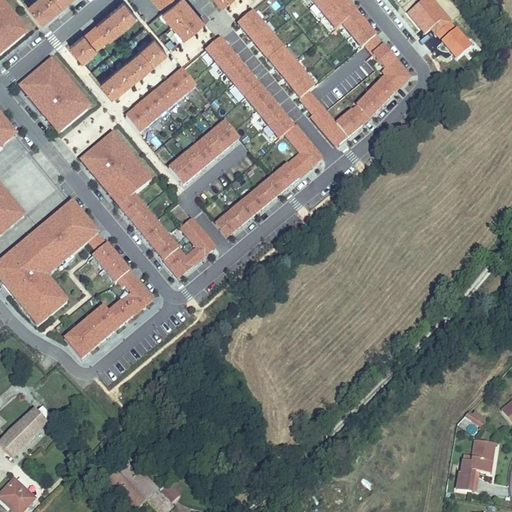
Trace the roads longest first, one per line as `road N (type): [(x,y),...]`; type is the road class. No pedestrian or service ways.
road 1 (residential): [(368,0),(413,54),(420,79),(414,92),(296,208),(179,303)]
road 2 (residential): [(0,91),(179,303)]
road 3 (residential): [(0,308),(58,368),(97,375),(179,303)]
road 4 (unknown): [(223,24),(338,167)]
road 5 (residential): [(107,0),(0,91)]
